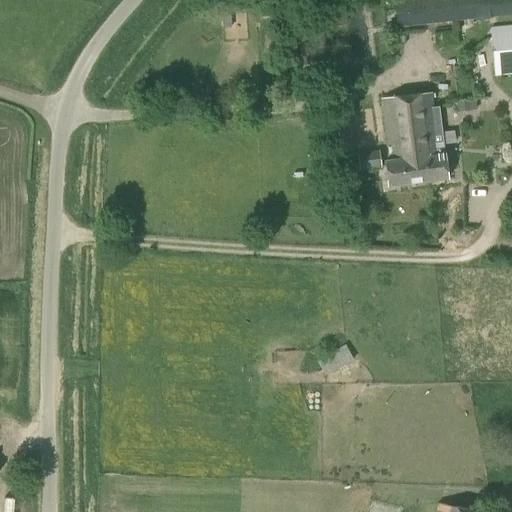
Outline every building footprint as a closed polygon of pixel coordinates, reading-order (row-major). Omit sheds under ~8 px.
[(490,19),(490,18),(511,15),(511,0),(394,0),(397,28),(475,19),(475,21),(490,19)] [(496,76),(511,74),(511,25),(491,28),(496,76)] [(441,132),(438,106),(432,107),(431,93),(381,99),(388,162),(384,163),(386,187),(447,180),(441,132)] [(457,103),(458,112),(476,110),(475,101),(457,103)] [(359,170),(380,168),(379,150),(358,153),(359,170)] [(325,376),(353,360),(345,345),(317,360),(325,376)] [(477,511),(437,503),(435,511),(477,511)]
